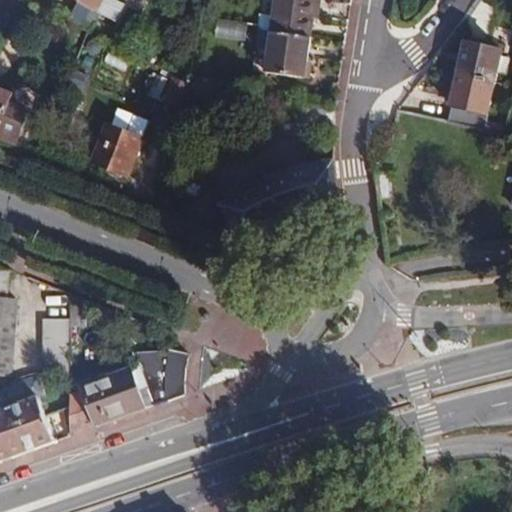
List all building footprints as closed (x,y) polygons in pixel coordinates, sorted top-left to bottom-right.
[(113,0),(73,0),(116,22),(125,5),(113,0)] [(272,33),(311,39),(316,0),(276,0),(274,18),(272,33)] [(216,39),(247,41),(248,22),(217,20),(216,39)] [(305,79),(311,39),(272,33),(265,73),(305,79)] [(465,43),(457,78),(495,86),(502,51),(465,43)] [(188,83),(172,77),(163,102),(179,108),(188,83)] [(457,78),(446,123),(485,132),(495,86),(457,78)] [(0,91),(0,139),(15,145),(28,113),(9,104),(12,96),(0,91)] [(105,126),(91,161),(129,177),(142,141),(105,126)] [(221,206),(247,242),(281,220),(290,216),(301,212),(337,205),(333,162),(312,165),(287,172),(261,182),(248,189),(221,206)] [(383,200),(384,211),(405,207),(402,182),(387,184),(383,195),(383,200)] [(0,269),(0,287),(9,288),(10,270),(0,269)] [(86,302),(69,295),(69,328),(86,328),(86,302)] [(16,302),(0,300),(0,376),(11,377),(16,302)] [(168,377),(170,352),(132,353),(135,368),(82,387),(83,392),(70,397),(70,437),(123,417),(162,403),(168,401),(168,377)] [(187,355),(170,352),(168,377),(168,401),(184,395),(183,376),(187,355)] [(0,412),(0,462),(11,458),(55,443),(40,397),(0,412)]
